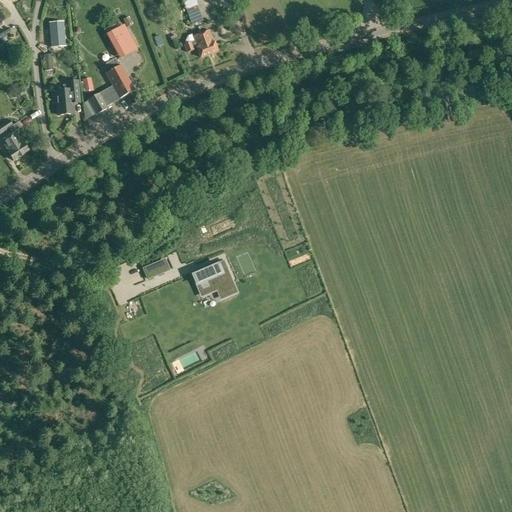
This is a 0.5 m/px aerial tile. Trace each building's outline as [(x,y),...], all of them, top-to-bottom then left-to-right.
[(186,11),(191,25),(203,21),(197,6),(194,0),(184,0),(183,0),(187,10),(186,11)] [(129,17),(123,20),(127,27),(133,24),(129,17)] [(65,47),(63,22),(49,24),(51,48),(65,47)] [(106,35),(119,60),(137,50),(123,25),(106,35)] [(0,34),(0,40),(2,40),(3,43),(6,41),(5,38),(9,36),(6,31),(0,34)] [(197,49),(200,58),(218,52),(214,42),(213,42),(209,31),(193,38),(195,41),(183,45),(186,53),(193,51),(193,50),(197,49)] [(43,56),(45,71),(52,71),(51,55),(43,56)] [(105,74),(113,87),(120,99),(134,91),(120,65),(120,66),(116,58),(107,64),(105,65),(105,68),(105,70),(107,73),(105,74)] [(81,80),(84,93),(93,91),(90,78),(81,80)] [(88,101),(96,115),(107,109),(106,107),(120,99),(113,87),(88,101)] [(62,108),(62,120),(75,118),(74,108),(78,107),(76,93),(71,93),(71,95),(67,96),(67,99),(61,100),(61,103),(59,103),(59,108),(62,108)] [(8,154),(13,161),(28,151),(24,144),(23,144),(15,132),(21,128),(17,123),(13,126),(8,120),(0,125),(0,135),(9,130),(12,134),(1,141),(9,153),(8,154)] [(209,230),(215,240),(236,227),(231,217),(209,230)] [(148,279),(164,272),(160,262),(144,269),(148,279)] [(200,275),(193,278),(196,285),(201,283),(202,285),(204,291),(206,294),(215,290),(218,289),(219,293),(221,297),(228,293),(228,294),(236,290),(224,262),(199,272),(199,273),(200,273),(200,275)]
